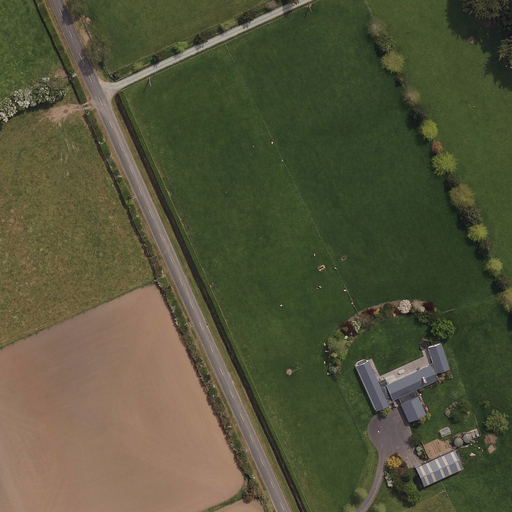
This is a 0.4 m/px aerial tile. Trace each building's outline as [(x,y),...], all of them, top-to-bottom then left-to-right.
[(449,369),(440,344),(428,348),(433,365),(387,385),(384,379),(377,383),(368,362),(356,367),(375,412),(389,406),(388,403),(398,399),(408,423),(425,416),(414,391),(437,381),(434,375),(449,369)] [(448,427),(440,431),(442,437),(451,434),(448,427)] [(464,433),(463,434),(462,436),(462,438),(463,440),(465,441),(467,441),(468,441),(470,440),(471,438),(471,436),(470,434),(468,433),(466,433),(464,433)] [(455,437),(454,439),(453,440),(453,442),(454,444),(455,445),(457,445),(459,445),(461,444),(462,442),(461,440),(461,438),(459,437),(457,437),(455,437)] [(453,454),(452,452),(415,468),(423,487),(440,479),(461,470),(453,454)]
